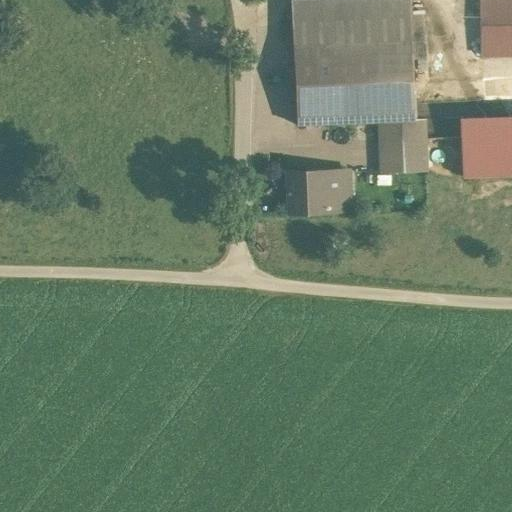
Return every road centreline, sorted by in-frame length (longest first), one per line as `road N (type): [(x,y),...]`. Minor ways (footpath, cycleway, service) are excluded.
road 1 (track): [(511,303),(240,284)]
road 2 (track): [(240,284),(0,275)]
